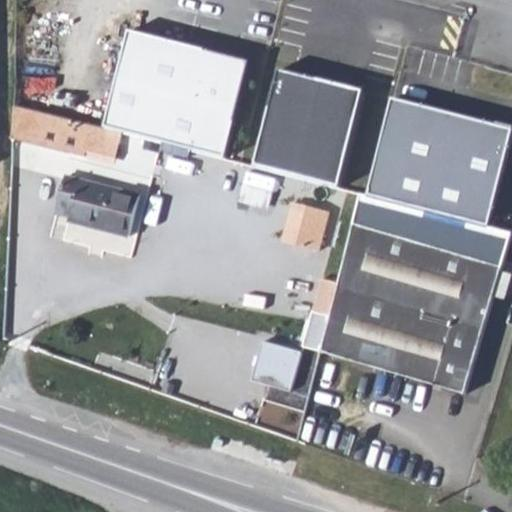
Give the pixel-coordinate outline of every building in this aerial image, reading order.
[(125,56),(128,25),(102,22),(99,53),(125,56)] [(251,64),(131,34),(108,130),(230,161),(251,64)] [(277,68),(251,165),(336,187),(362,88),(277,68)] [(511,128),(398,100),(372,196),(493,228),(511,155),(511,128)] [(66,172),(56,212),(69,216),(68,223),(132,240),(143,194),(66,172)] [(359,192),(318,349),(458,392),(511,233),(493,228),(372,196),(359,192)] [(293,204),(284,243),(322,253),(333,213),(293,204)] [(313,306),(318,269),(298,267),(293,303),(313,306)]
